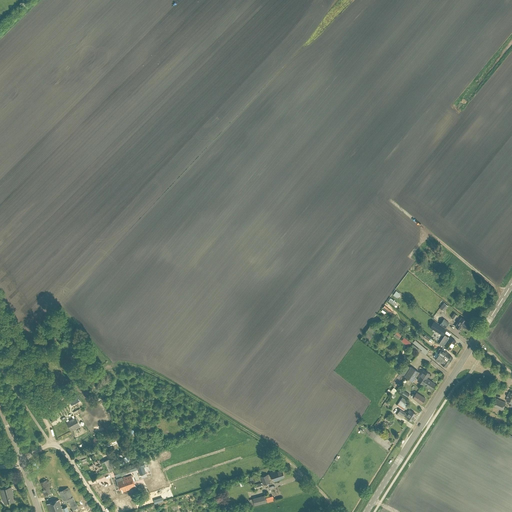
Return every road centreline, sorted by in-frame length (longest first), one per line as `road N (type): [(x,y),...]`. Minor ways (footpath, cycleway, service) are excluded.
road 1 (track): [(299,472),(248,431),(130,364),(106,367),(49,408),(54,444)]
road 2 (secondary): [(366,511),(464,357)]
road 3 (residential): [(106,511),(54,444),(20,461)]
